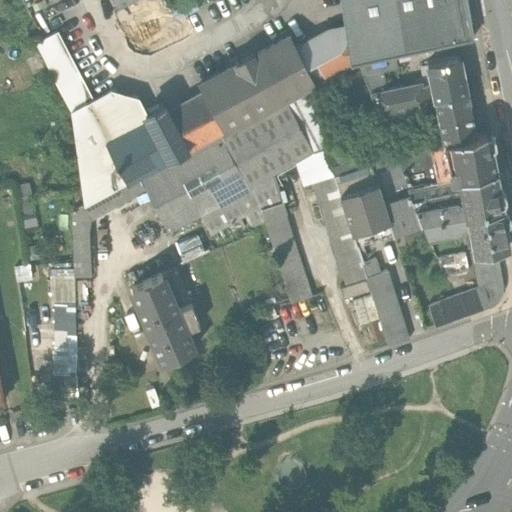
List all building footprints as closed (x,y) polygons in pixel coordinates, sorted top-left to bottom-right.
[(339,0),(344,24),(353,71),(396,62),(472,48),(462,0),(339,0)] [(353,71),(344,24),(302,46),(293,28),(193,79),(196,84),(153,105),(177,151),(130,175),(143,199),(168,252),(198,238),(202,248),(259,224),(255,210),(281,202),(297,197),(289,172),(299,168),(306,187),(306,183),(334,174),(304,95),(353,71)] [(177,151),(153,105),(118,93),(99,104),(64,47),(34,66),(70,125),(79,279),(97,278),(94,224),(143,199),(130,175),(177,151)] [(437,102),(490,92),(483,56),(431,66),(433,78),(437,102)] [(373,115),(437,102),(433,78),(386,86),(383,73),(397,70),(396,62),(353,71),(373,115)] [(446,142),(498,132),(490,92),(437,102),(373,115),(384,138),(442,127),(446,142)] [(406,192),(506,171),(498,132),(446,142),(388,152),(406,192)] [(408,196),(421,227),(511,211),(511,203),(506,171),(406,192),(408,196)] [(334,174),(306,183),(340,287),(370,277),(356,234),(344,197),(337,173),(334,174)] [(383,185),(344,197),(356,234),(394,222),(388,202),(383,185)] [(400,235),(421,227),(408,196),(388,202),(394,222),(400,235)] [(281,202),(255,210),(259,224),(284,298),(310,290),(281,202)] [(511,211),(421,227),(429,243),(469,236),(473,255),(500,250),(511,247),(511,211)] [(473,255),(479,286),(429,305),(439,331),(491,311),(500,304),(505,300),(507,290),(505,280),(500,250),(473,255)] [(188,306),(173,273),(131,292),(162,362),(205,343),(197,326),(208,320),(200,301),(188,306)] [(360,321),(379,314),(372,293),(353,300),(360,321)] [(54,296),(53,370),(78,370),(79,296),(54,296)]
